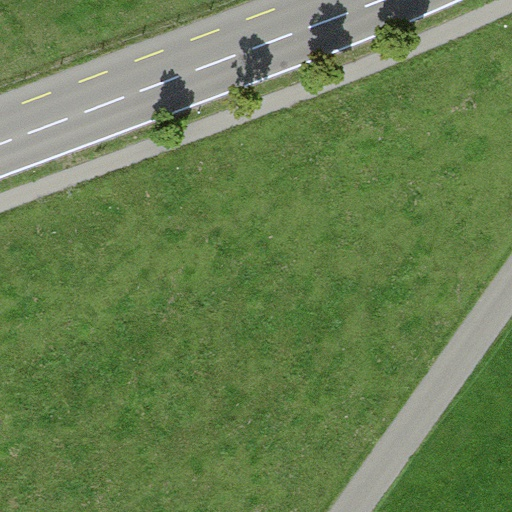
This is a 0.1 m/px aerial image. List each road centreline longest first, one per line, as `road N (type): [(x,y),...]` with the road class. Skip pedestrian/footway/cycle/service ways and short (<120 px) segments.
road 1 (secondary): [(385,0),(0,146)]
road 2 (track): [(352,511),(511,286)]
